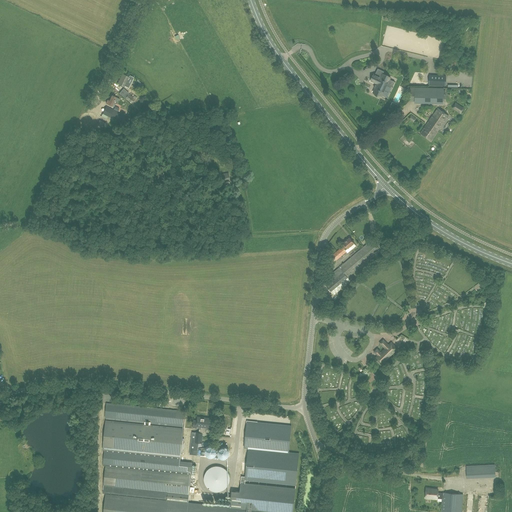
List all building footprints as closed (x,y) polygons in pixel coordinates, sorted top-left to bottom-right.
[(125,87),(127,83),(129,84),(132,79),(123,74),(118,84),(125,87)] [(378,84),(374,92),(382,96),(388,82),(381,79),(381,78),(374,75),(371,81),(378,84)] [(445,86),(445,76),(430,75),(429,86),(445,86)] [(443,96),(444,89),(411,87),(410,103),(443,104),(443,101),(449,101),(450,96),(443,96)] [(394,99),(399,103),(407,94),(402,90),(394,99)] [(129,94),(127,97),(122,92),(121,91),(119,94),(125,99),(130,102),(132,100),(134,101),(137,97),(132,94),(130,96),(129,94)] [(120,99),(116,98),(116,97),(112,95),(109,101),(108,100),(106,103),(114,107),(116,104),(117,104),(120,99)] [(127,117),(117,113),(119,109),(115,106),(113,111),(106,107),(103,114),(101,117),(107,119),(108,117),(123,124),(127,117)] [(431,141),(448,116),(438,109),(420,134),(431,141)] [(355,245),(354,244),(354,243),(354,242),(353,241),(352,241),(350,238),(343,243),(344,245),(342,247),(346,252),(348,253),(355,246),(355,245)] [(372,240),(340,268),(348,277),(380,250),(372,240)] [(328,268),(346,252),(342,247),(326,261),(328,264),(326,265),(328,268)] [(338,286),(348,277),(340,268),(335,271),(338,275),(327,285),(331,291),(338,286)] [(381,365),(397,349),(391,343),(388,345),(383,340),(381,343),(385,348),(380,353),(377,349),(374,352),(378,355),(375,358),(381,365)] [(181,462),(186,412),(178,411),(107,403),(106,403),(105,418),(106,418),(105,420),(104,429),(102,449),(104,450),(103,461),(103,466),(105,466),(105,467),(104,485),(103,492),(167,500),(167,501),(105,494),(103,511),(293,511),(299,453),(289,452),(248,448),(245,477),(241,476),(240,492),(232,491),(230,507),(188,503),(188,500),(189,495),(191,475),(193,463),(181,462)] [(196,433),(192,433),(191,441),(190,454),(198,455),(199,443),(202,443),(203,435),(204,435),(205,428),(210,429),(211,419),(198,418),(197,422),(193,421),(193,428),(197,429),(197,427),(200,427),(199,433),(196,433)] [(292,426),(247,421),(244,448),(248,448),(289,452),(292,426)] [(495,464),(466,466),(467,478),(495,476),(495,464)] [(226,470),(226,469),(225,469),(224,468),(223,467),(222,467),(221,467),(221,466),(220,466),(219,466),(218,466),(217,466),(216,466),(215,466),(214,466),(213,466),(212,467),(211,467),(210,468),(209,468),(209,469),(208,469),(208,470),(207,470),(207,471),(206,471),(206,472),(205,473),(205,474),(205,475),(204,475),(204,476),(204,477),(204,478),(204,479),(204,480),(204,481),(204,482),(205,483),(205,484),(205,485),(206,485),(206,486),(207,487),(207,488),(208,488),(208,489),(209,489),(210,489),(210,490),(211,490),(212,491),(213,491),(214,491),(215,492),(216,492),(217,492),(218,492),(219,492),(219,491),(220,491),(221,491),(222,491),(222,490),(223,490),(224,490),(224,489),(225,489),(226,488),(227,487),(227,486),(228,486),(228,485),(229,484),(229,483),(229,482),(230,481),(230,480),(230,479),(230,478),(230,477),(230,476),(229,476),(229,475),(229,474),(229,473),(228,473),(228,472),(227,471),(227,470),(226,470)] [(442,498),(443,493),(438,493),(438,489),(426,488),(425,498),(437,499),(437,498),(442,498)] [(443,493),(442,498),(441,511),(461,511),(463,494),(443,493)]
